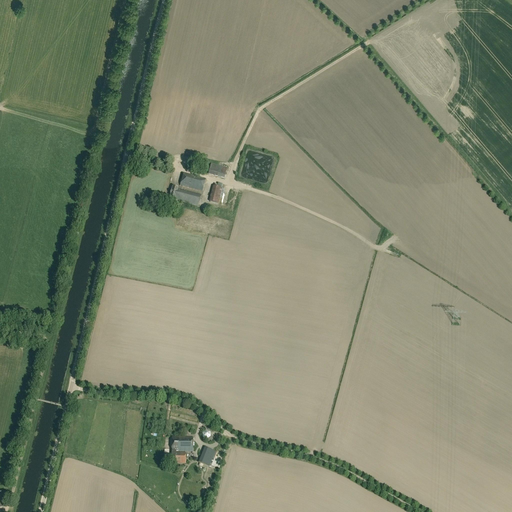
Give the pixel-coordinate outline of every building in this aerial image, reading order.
[(264,178),(268,163),(250,159),(247,169),(253,171),(252,175),(264,178)] [(224,178),(227,168),(217,166),(214,176),(224,178)] [(206,179),(184,173),(180,186),(202,192),(206,179)] [(222,189),(213,186),(211,194),(220,196),(222,189)] [(172,187),(169,199),(174,200),(175,200),(198,206),(201,196),(178,189),(172,187)] [(220,196),(211,194),(209,203),(218,205),(220,196)] [(211,436),(210,432),(206,430),(202,433),(203,438),(207,439),(211,436)] [(192,452),(192,438),(171,438),(171,463),(185,464),(185,453),(176,453),(176,452),(192,452)] [(215,452),(205,447),(199,463),(209,467),(215,452)]
